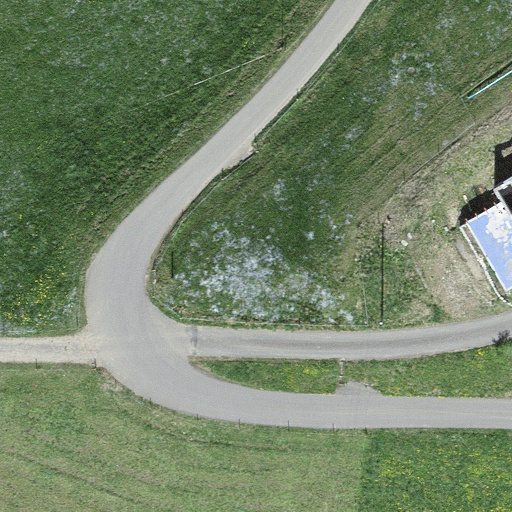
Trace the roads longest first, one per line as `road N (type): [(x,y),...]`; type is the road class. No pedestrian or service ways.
road 1 (unclassified): [(353,0),(275,95),(128,245),(112,297),(123,346),(140,369),(216,401),(299,412),(511,415)]
road 2 (track): [(0,346),(391,344),(511,323)]
